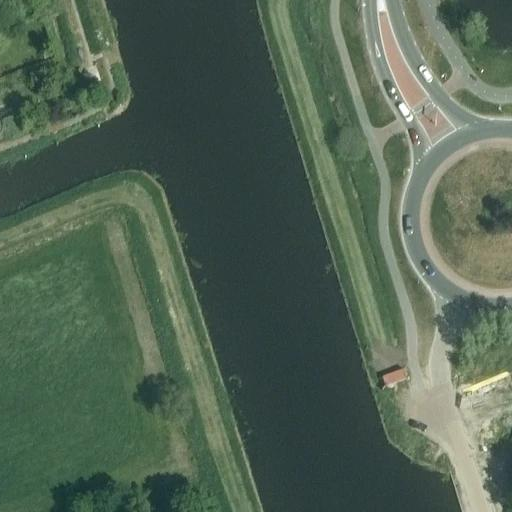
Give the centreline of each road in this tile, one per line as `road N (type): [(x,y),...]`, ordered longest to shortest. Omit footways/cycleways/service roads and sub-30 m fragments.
road 1 (track): [(0,239),(97,198),(114,195),(139,206),(240,511)]
road 2 (secondary): [(371,0),(377,56),(424,170)]
road 3 (secondary): [(483,131),(438,98),(389,0)]
road 4 (secondary): [(424,170),(410,210),(417,253),(461,298)]
road 5 (unclassified): [(449,423),(437,379),(461,298)]
